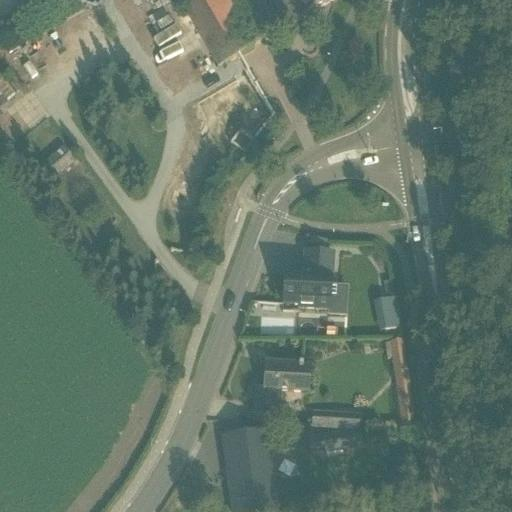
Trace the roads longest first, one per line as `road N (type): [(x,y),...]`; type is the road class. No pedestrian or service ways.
road 1 (unclassified): [(147,511),(286,184),(316,165),(413,140)]
road 2 (secondary): [(467,511),(413,140)]
road 3 (secondary): [(413,140),(413,0)]
